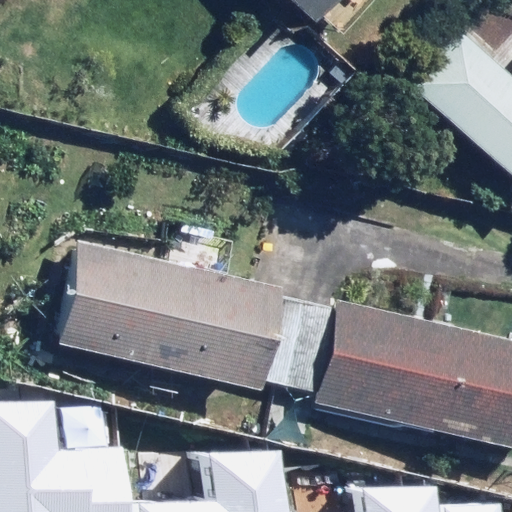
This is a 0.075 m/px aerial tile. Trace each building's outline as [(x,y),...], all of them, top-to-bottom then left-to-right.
[(290,0),(308,16),(323,0),(290,0)] [(460,21),(403,73),(511,172),(511,65),(507,70),(460,21)] [(269,280),(75,235),(53,330),(247,375),(269,280)] [(511,332),(333,297),(314,395),(511,434),(511,332)] [(0,389),(0,511),(100,511),(100,439),(25,441),(24,389),(0,389)] [(115,497),(115,511),(251,511),(250,444),(188,445),(188,496),(115,497)] [(409,511),(409,473),(337,473),(337,511),(409,511)] [(420,493),(420,511),(474,511),(474,492),(420,493)]
